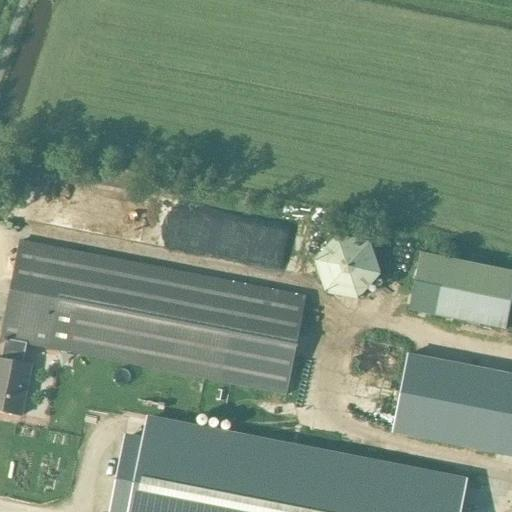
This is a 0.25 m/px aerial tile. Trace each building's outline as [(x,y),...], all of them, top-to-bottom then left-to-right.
[(10,188),(17,191),(20,184),(13,181),(10,188)] [(246,258),(253,217),(35,183),(29,218),(132,234),(135,218),(136,218),(137,210),(153,213),(148,242),(246,258)] [(301,250),(317,300),(372,282),(357,233),(301,250)] [(27,344),(27,346),(286,397),(306,298),(19,241),(0,338),(0,341),(4,343),(4,339),(27,344)] [(410,310),(504,331),(511,295),(511,272),(422,253),(410,310)] [(24,366),(27,346),(27,344),(4,339),(4,343),(1,361),(0,361),(0,411),(22,416),(31,367),(24,366)] [(380,437),(511,458),(511,374),(394,355),(380,437)] [(459,511),(465,483),(149,421),(144,443),(124,439),(110,511),(459,511)]
